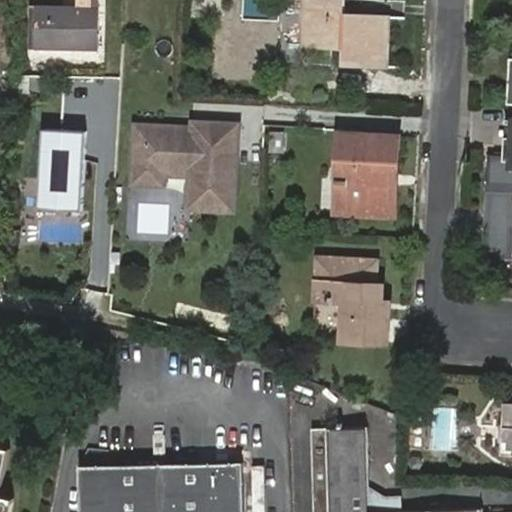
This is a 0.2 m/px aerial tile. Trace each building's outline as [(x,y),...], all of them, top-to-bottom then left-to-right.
[(100,0),(79,0),(79,10),(37,9),(36,53),(100,54),(100,0)] [(307,0),(306,37),(346,39),(346,56),(388,58),(390,8),(331,5),(331,0),(307,0)] [(492,156),(492,164),(511,164),(511,76),(509,77),(508,100),(511,99),(511,121),(504,121),(503,152),(492,151),(492,156)] [(12,112),(20,112),(21,102),(13,101),(12,112)] [(193,127),(136,124),(132,185),(166,187),(167,176),(190,177),(189,210),(236,212),(240,122),(194,121),(193,127)] [(48,126),(44,206),(87,208),(92,128),(48,126)] [(274,148),(286,149),(287,135),(275,134),(274,148)] [(361,137),(341,136),(339,171),(347,171),(347,182),(338,181),(336,216),(398,219),(401,143),(361,141),(361,137)] [(486,163),(485,193),(511,193),(511,184),(491,184),(492,164),(486,163)] [(511,164),(492,164),(491,184),(511,184),(511,164)] [(347,171),(339,171),(338,181),(347,182),(347,171)] [(384,249),(323,246),(321,291),(351,292),(349,332),(387,333),(388,291),(389,272),(383,272),(384,249)] [(399,291),(388,291),(387,333),(396,333),(397,333),(399,291)] [(372,511),(372,424),(314,425),(315,511),(372,511)] [(0,511),(7,511),(12,491),(17,492),(18,488),(0,484),(0,472),(6,474),(12,439),(0,437),(0,511)] [(247,511),(246,463),(83,468),(84,511),(247,511)]
